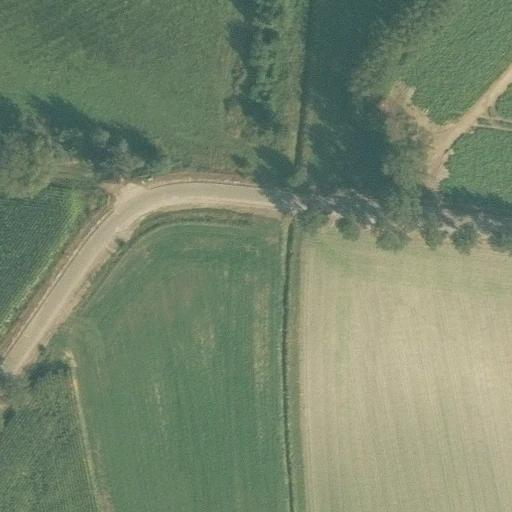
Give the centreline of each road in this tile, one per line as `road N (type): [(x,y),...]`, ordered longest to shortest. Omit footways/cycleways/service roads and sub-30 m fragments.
road 1 (unclassified): [(0,391),(140,199),(183,193),(313,200),(511,228)]
road 2 (track): [(140,199),(110,181),(0,167)]
